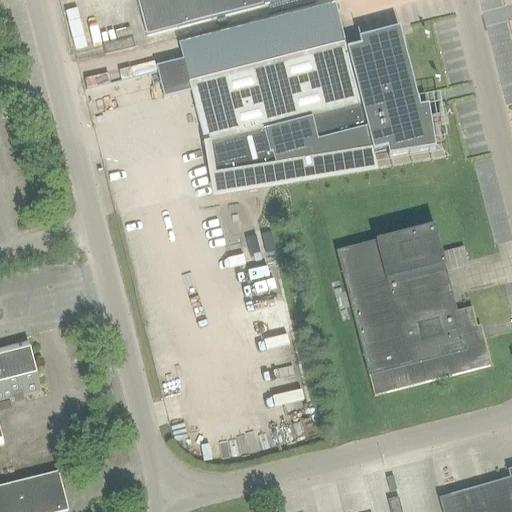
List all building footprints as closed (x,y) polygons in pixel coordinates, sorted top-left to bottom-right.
[(135,0),(145,38),(290,0),(135,0)] [(418,109),(398,29),(357,40),(359,47),(345,50),(338,21),(183,60),(183,61),(156,68),(164,99),(191,92),(216,194),(233,191),(233,190),(249,187),(248,186),(264,184),(264,182),(280,180),(279,178),(295,176),(295,175),(327,169),(326,166),(386,151),(387,158),(434,150),(429,121),(440,118),(440,117),(429,120),(427,107),(418,109)] [(105,56),(134,49),(131,39),(103,47),(105,56)] [(434,229),(375,244),(336,253),(368,378),(373,397),(490,368),(480,328),(476,329),(471,309),(455,313),(445,274),(467,268),(463,249),(440,255),(434,229)] [(0,352),(0,448),(2,448),(0,439),(0,404),(40,395),(27,346),(0,352)] [(444,511),(511,511),(511,470),(507,472),(510,483),(442,503),(444,511)] [(0,511),(65,511),(57,475),(0,489),(0,511)] [(389,511),(401,511),(398,499),(387,502),(389,511)]
